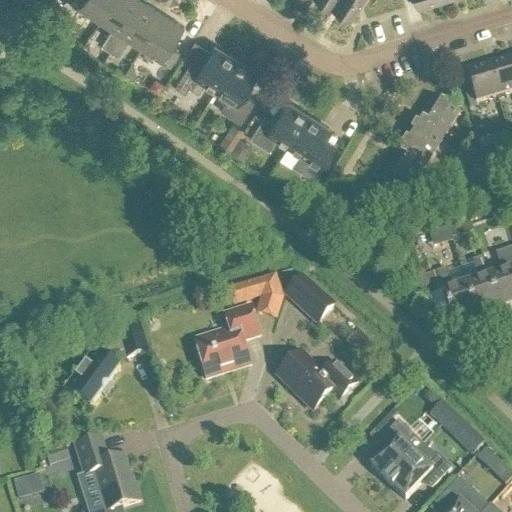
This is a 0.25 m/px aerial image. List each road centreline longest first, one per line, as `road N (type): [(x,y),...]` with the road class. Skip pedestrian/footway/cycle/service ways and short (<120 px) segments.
road 1 (residential): [(511,17),(345,64),(326,61),(232,0)]
road 2 (residential): [(186,511),(166,444),(207,425),(254,414),(314,469)]
